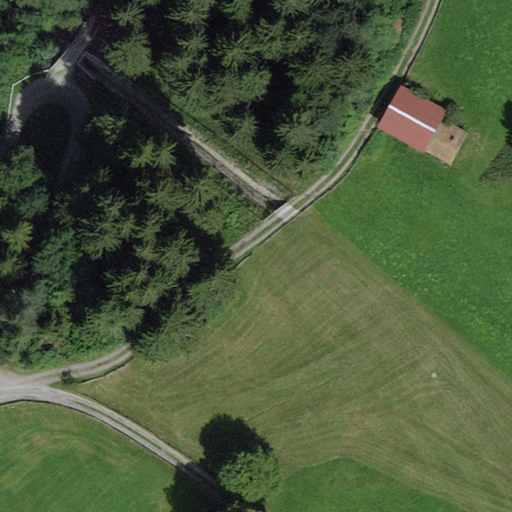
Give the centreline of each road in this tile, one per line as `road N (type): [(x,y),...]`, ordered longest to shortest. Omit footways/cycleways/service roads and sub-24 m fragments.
road 1 (track): [(31,389),(34,381),(116,359),(319,188),(386,100),(433,0)]
road 2 (track): [(0,298),(72,262),(87,232),(92,123),(71,89),(43,84),(0,164)]
road 3 (track): [(246,511),(98,408),(31,389),(0,394)]
